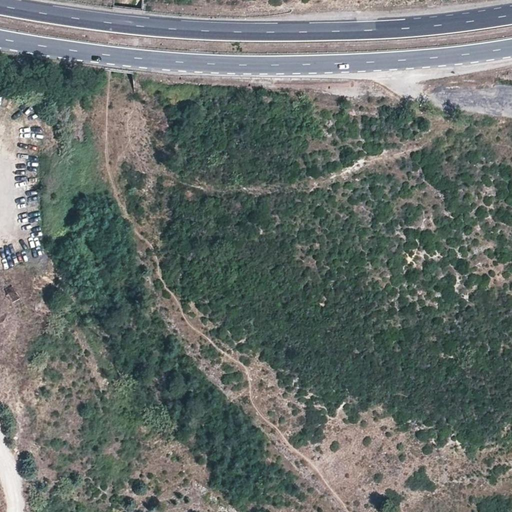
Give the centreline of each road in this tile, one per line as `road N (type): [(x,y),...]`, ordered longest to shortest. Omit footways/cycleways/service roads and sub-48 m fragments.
road 1 (trunk): [(0,39),(130,59),(238,64),(356,65),(511,45)]
road 2 (trunk): [(511,11),(349,31),(234,31),(0,5)]
